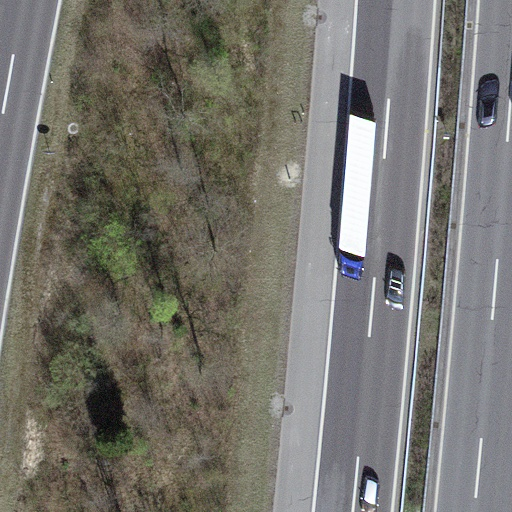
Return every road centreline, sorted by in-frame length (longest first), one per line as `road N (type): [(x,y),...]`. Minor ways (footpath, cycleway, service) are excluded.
road 1 (motorway): [(395,0),(352,511)]
road 2 (motorway): [(473,511),(511,81)]
road 3 (motorway): [(25,0),(0,127)]
